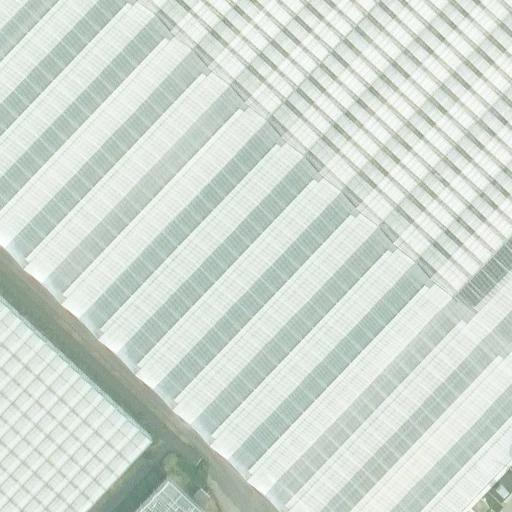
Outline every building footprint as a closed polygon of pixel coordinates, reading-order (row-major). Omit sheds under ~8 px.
[(511,0),(0,0),(0,239),(286,511),(477,511),(466,501),(511,452),(511,0)] [(0,511),(85,511),(153,441),(0,298),(0,511)] [(511,461),(487,487),(501,500),(511,487),(511,461)] [(210,511),(171,474),(134,511),(210,511)] [(210,496),(201,487),(194,494),(203,503),(210,496)] [(479,495),(472,503),(481,511),(488,504),(479,495)]
